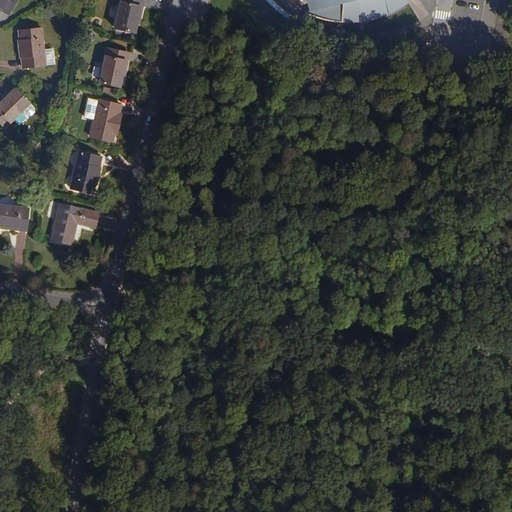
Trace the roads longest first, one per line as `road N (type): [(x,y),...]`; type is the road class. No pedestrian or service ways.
road 1 (track): [(107,325),(191,306),(276,332),(511,370)]
road 2 (residential): [(179,0),(113,296)]
road 3 (unclassified): [(75,511),(110,311)]
road 4 (track): [(107,325),(0,408)]
